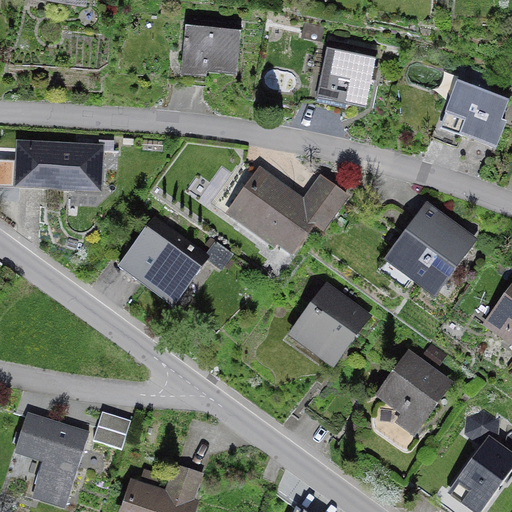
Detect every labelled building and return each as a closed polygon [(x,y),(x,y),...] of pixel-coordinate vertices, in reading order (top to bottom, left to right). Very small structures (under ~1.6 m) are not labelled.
[(87,0),(36,0),(86,8),(87,0)] [(246,43),(189,36),(183,84),(240,91),(246,43)] [(381,70),(330,58),(319,108),(370,119),(381,70)] [(511,113),(511,111),(462,91),(444,136),(495,157),(511,113)] [(109,153),(18,148),(15,198),(106,202),(109,153)] [(307,204),(262,173),(229,221),(306,273),(356,201),(325,180),(307,204)] [(484,250),(430,211),(387,272),(441,310),(484,250)] [(213,263),(158,227),(123,279),(179,315),(213,263)] [(376,322),(328,288),(289,344),(338,377),(376,322)] [(502,328),(511,335),(511,292),(485,329),(496,337),(502,328)] [(459,387),(412,357),(380,406),(427,436),(459,387)] [(324,415),(340,393),(325,382),(309,404),(324,415)] [(356,404),(340,393),(324,415),(340,427),(356,404)] [(130,421),(103,412),(94,440),(120,449),(130,421)] [(61,511),(88,443),(17,416),(0,460),(36,474),(26,501),(56,511),(61,511)] [(481,511),(511,472),(511,458),(486,439),(459,476),(442,463),(422,488),(444,504),(452,493),(476,511),(481,511)] [(138,476),(126,511),(200,511),(211,478),(181,469),(175,487),(138,476)]
